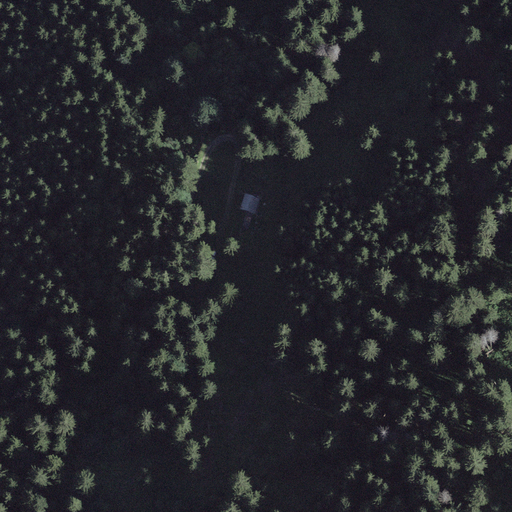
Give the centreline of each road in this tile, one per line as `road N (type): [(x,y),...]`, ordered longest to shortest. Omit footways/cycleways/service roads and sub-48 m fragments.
road 1 (track): [(0,456),(118,377),(144,274),(187,206),(210,150),(232,136),(240,166),(190,328),(185,416),(164,450),(89,511)]
road 2 (track): [(367,0),(232,136)]
